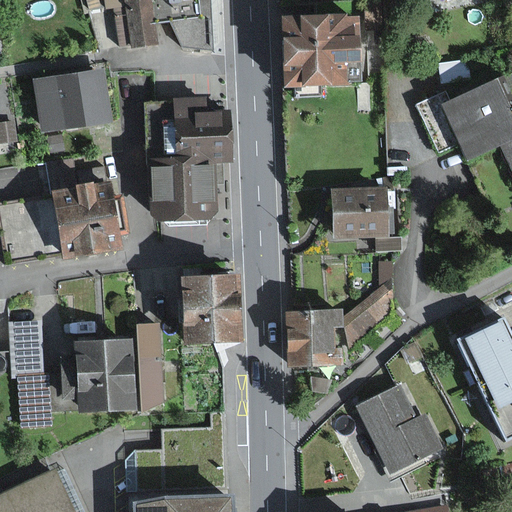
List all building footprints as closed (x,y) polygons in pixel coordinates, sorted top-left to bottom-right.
[(207,0),(197,0),(162,4),(161,0),(129,0),(135,58),(165,55),(162,27),(178,52),(213,48),(207,0)] [(360,19),(282,23),(286,93),(364,89),(360,19)] [(105,69),(33,79),(40,133),(112,122),(105,69)] [(511,89),(508,80),(446,103),(467,158),(507,143),(511,140),(511,89)] [(173,102),(143,103),(150,219),(218,220),(216,163),(232,163),(230,111),(207,112),(207,99),(173,100),(173,102)] [(46,163),(50,195),(0,203),(0,234),(5,266),(62,257),(62,260),(124,251),(121,236),(130,235),(123,195),(115,196),(112,181),(94,184),(78,187),(74,159),(46,163)] [(382,191),(326,194),(328,239),(385,236),(382,191)] [(236,273),(178,277),(182,347),(240,343),(236,273)] [(344,314),(290,315),(291,366),(345,365),(344,314)] [(161,317),(132,319),(138,418),(167,417),(161,317)] [(44,374),(42,322),(9,323),(12,378),(18,378),(20,428),(53,427),(51,374),(44,374)] [(511,360),(491,324),(443,347),(491,443),(511,435),(511,360)] [(133,339),(63,341),(67,414),(135,412),(133,339)] [(396,388),(358,407),(379,449),(382,447),(384,446),(397,471),(439,451),(425,423),(416,427),(396,388)] [(233,511),(233,503),(217,503),(215,425),(132,428),(134,511),(233,511)] [(69,511),(46,462),(0,484),(0,511),(69,511)]
